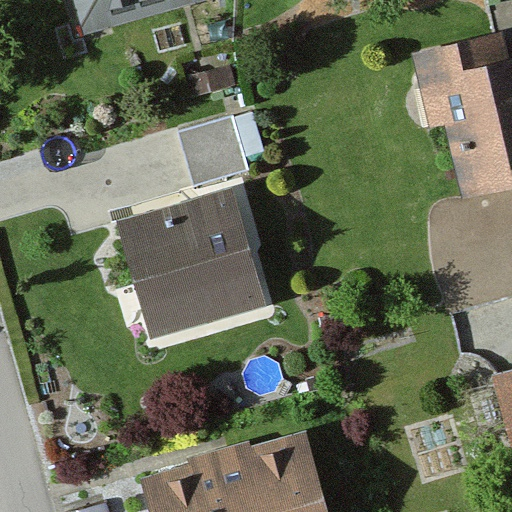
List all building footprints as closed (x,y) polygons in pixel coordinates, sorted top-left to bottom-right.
[(74,0),(84,34),(207,0),(74,0)] [(461,96),(477,182),(511,175),(511,33),(502,35),(499,14),(422,28),(436,101),(461,96)] [(153,328),(277,288),(237,161),(112,200),(153,328)] [(511,422),(511,353),(496,357),(511,422)] [(334,511),(305,417),(144,467),(157,511),(334,511)]
